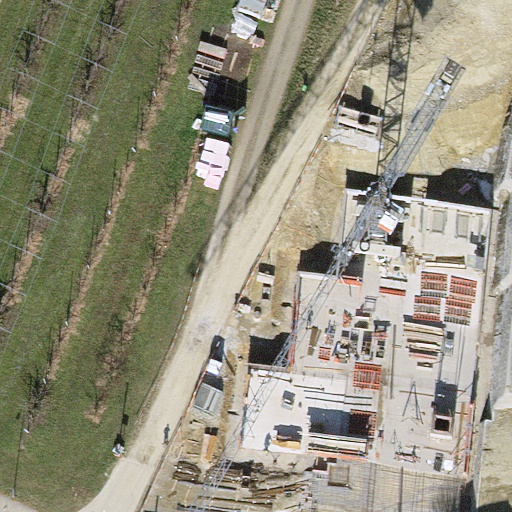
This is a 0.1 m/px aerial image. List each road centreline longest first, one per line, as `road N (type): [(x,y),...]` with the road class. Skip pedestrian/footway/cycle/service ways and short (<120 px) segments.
road 1 (track): [(215,289),(307,142),(374,0)]
road 2 (track): [(305,0),(215,289)]
road 3 (track): [(215,289),(172,401),(125,488),(101,511)]
